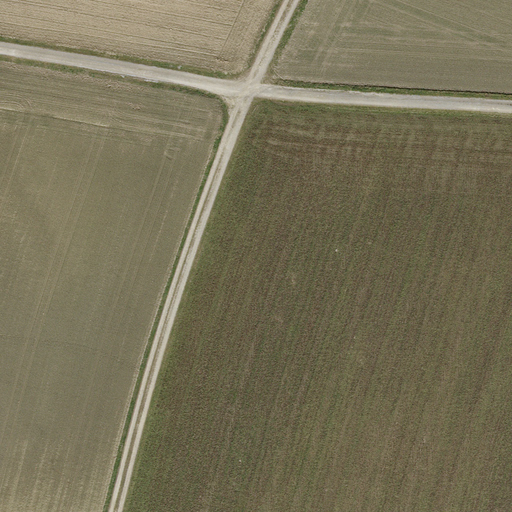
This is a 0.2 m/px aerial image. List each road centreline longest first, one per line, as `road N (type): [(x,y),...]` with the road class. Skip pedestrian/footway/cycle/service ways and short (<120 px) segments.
road 1 (track): [(120,511),(251,89),(295,0)]
road 2 (track): [(511,105),(251,89),(0,46)]
